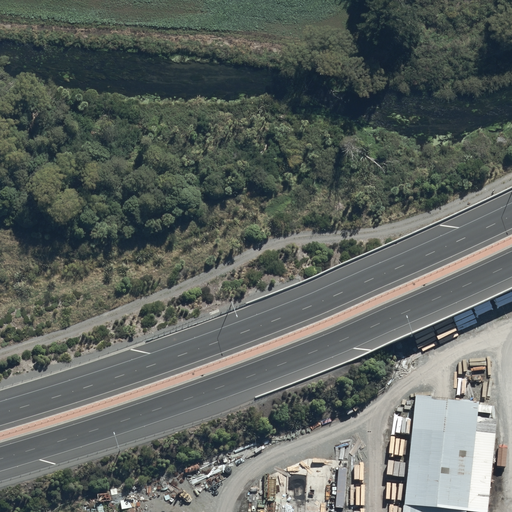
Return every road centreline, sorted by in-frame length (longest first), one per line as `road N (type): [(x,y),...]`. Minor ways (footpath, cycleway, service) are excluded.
road 1 (motorway): [(0,412),(282,317),(511,217)]
road 2 (motorway): [(511,265),(250,376),(0,458)]
